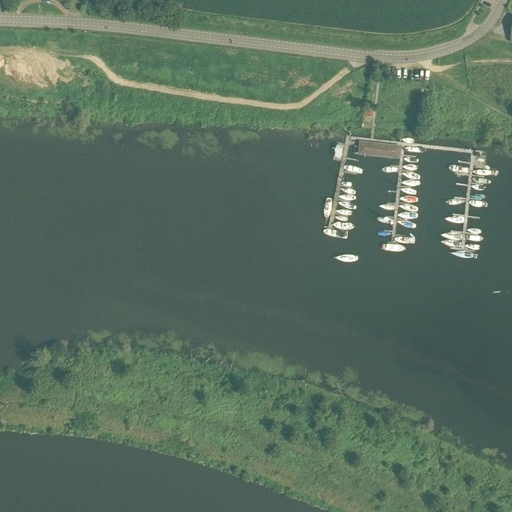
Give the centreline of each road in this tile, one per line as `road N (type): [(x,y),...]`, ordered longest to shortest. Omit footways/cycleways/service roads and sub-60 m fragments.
road 1 (unclassified): [(0,20),(402,59),(470,41),(503,0)]
road 2 (track): [(357,55),(354,66),(292,108),(115,80),(88,56),(0,52)]
